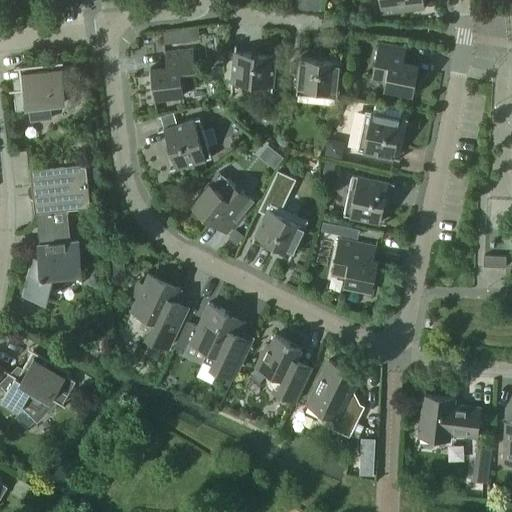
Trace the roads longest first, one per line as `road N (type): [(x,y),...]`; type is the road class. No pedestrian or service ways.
road 1 (residential): [(108,28),(121,170),(146,220),(215,269),(375,346),(392,343)]
road 2 (residential): [(392,343),(408,317),(463,37),(460,0)]
road 3 (residential): [(202,5),(337,24)]
road 4 (residential): [(392,343),(409,358),(511,368)]
